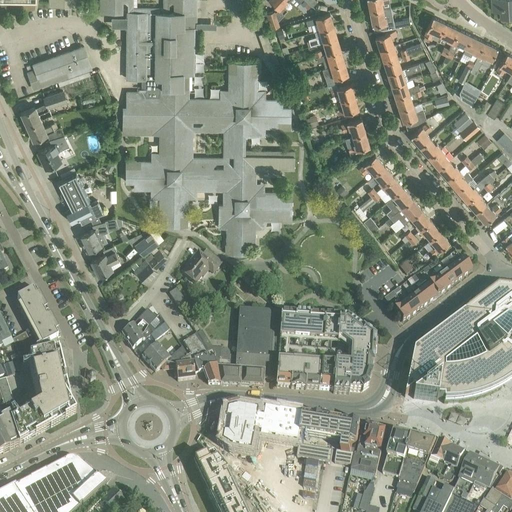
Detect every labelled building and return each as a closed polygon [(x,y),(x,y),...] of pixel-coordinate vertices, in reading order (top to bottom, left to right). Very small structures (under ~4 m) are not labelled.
[(73,0),(100,0),(100,12),(122,12),(122,4),(120,4),(120,1),(125,1),(128,4),(127,22),(129,22),(129,27),(127,27),(127,78),(146,78),(146,84),(155,84),(155,78),(162,79),(162,88),(155,88),(155,92),(127,91),(127,107),(128,107),(128,111),(123,111),(123,134),(159,135),(159,152),(151,152),(151,160),(136,160),(136,158),(126,158),(125,182),(134,182),(134,189),(151,190),(151,198),(159,198),(159,215),(157,215),(157,226),(186,226),(186,198),(195,198),(195,189),(223,190),(223,203),(218,203),(218,228),(226,228),(226,243),(225,243),(225,253),(247,254),(247,243),(255,243),(255,229),(263,229),(264,220),(292,221),(293,192),(263,191),(264,183),(256,183),(256,168),(294,168),(295,155),(244,154),(244,135),(265,135),(265,126),(290,127),(290,106),(282,106),(282,99),(264,99),(264,95),(261,91),(257,91),(257,72),(258,72),(259,63),(229,63),(229,91),(225,91),(221,94),(221,98),(189,98),(189,89),(192,89),(192,74),(194,74),(194,13),(196,13),(196,0),(49,0),(49,5),(73,5),(73,0)] [(287,0),(269,0),(279,9),(275,14),(274,12),(267,14),(272,29),(279,26),(277,22),(284,15),(283,14),(287,9),(283,5),(287,0)] [(367,0),(369,11),(383,9),(382,1),(388,0),(367,0)] [(492,10),(502,10),(502,16),(501,16),(501,17),(511,16),(511,0),(492,0),(493,10),(492,10)] [(383,9),(369,11),(372,26),(374,25),(376,31),(404,25),(402,19),(393,21),(390,7),(383,9)] [(317,22),(319,29),(334,25),(330,13),(306,20),(308,25),(317,22)] [(433,32),(440,35),(446,22),(433,16),(426,30),(427,30),(424,36),(425,36),(430,39),(433,32)] [(446,22),(440,35),(447,38),(446,40),(452,43),(459,29),(446,22)] [(334,25),(319,29),(321,36),(309,40),(311,45),(323,42),(337,37),(334,25)] [(285,37),(282,29),(276,31),(279,39),(285,37)] [(459,44),(466,47),(472,35),(459,29),(452,43),(449,49),(446,56),(445,59),(444,60),(447,62),(452,57),(457,45),(459,46),(459,44)] [(376,37),(380,49),(394,44),(391,37),(397,35),(396,30),(376,37)] [(472,35),(466,47),(463,52),(471,56),(473,52),(478,55),(485,41),(472,35)] [(327,54),(341,49),(337,37),(323,42),(327,54)] [(485,41),(475,61),(481,63),(481,62),(489,66),(498,47),(485,41)] [(380,49),(384,61),(398,57),(394,44),(380,49)] [(34,67),(26,70),(33,90),(92,69),(84,46),(33,64),(34,67)] [(444,47),(441,53),(446,56),(449,49),(444,47)] [(323,60),(325,67),(330,66),(345,62),(341,49),(327,54),(322,55),(316,57),(318,62),(323,60)] [(506,68),(511,72),(511,71),(511,55),(507,52),(499,66),(494,74),(500,77),(506,68)] [(384,61),(388,73),(402,69),(398,57),(384,61)] [(467,79),(475,61),(469,58),(459,79),(465,82),(467,79)] [(481,63),(475,61),(467,79),(472,81),(481,63)] [(345,62),(330,66),(333,73),(327,75),(328,80),(348,74),(345,62)] [(296,75),(293,63),(286,65),(289,77),(296,75)] [(388,73),(391,85),(406,81),(404,75),(421,69),(419,63),(402,69),(388,73)] [(436,71),(430,73),(434,80),(439,77),(436,71)] [(406,81),(391,85),(395,97),(410,93),(414,91),(420,90),(425,88),(424,85),(419,87),(418,84),(408,87),(406,81)] [(351,84),(331,90),(333,95),(339,93),(341,100),(355,96),(351,84)] [(462,87),(460,92),(462,99),(471,105),(477,95),(462,87)] [(46,102),(42,104),(44,109),(68,101),(64,90),(44,98),(46,102)] [(410,93),(395,97),(399,109),(413,105),(410,93)] [(355,96),(341,100),(343,108),(337,109),(339,115),(359,108),(355,96)] [(448,96),(438,98),(438,99),(435,99),(436,107),(440,106),(449,104),(448,96)] [(493,103),(487,112),(495,117),(505,101),(497,96),(493,103)] [(487,112),(493,103),(487,99),(481,109),(487,112)] [(413,105),(399,109),(403,122),(416,118),(418,123),(426,119),(421,103),(413,105)] [(21,113),(27,126),(41,120),(38,113),(45,110),(44,109),(42,104),(35,107),(35,106),(21,113)] [(472,121),(465,112),(454,122),(461,131),(467,125),(472,121)] [(316,116),(306,119),(309,128),(319,126),(316,116)] [(350,129),(352,135),(352,136),(366,132),(362,118),(347,122),(347,123),(341,124),(343,131),(350,129)] [(41,120),(27,126),(33,140),(47,133),(49,139),(64,134),(61,126),(58,127),(56,122),(44,127),(41,120)] [(472,121),(467,125),(461,131),(459,132),(466,139),(480,127),(474,120),(472,121)] [(411,136),(420,147),(431,138),(426,132),(432,128),(427,122),(423,126),(422,126),(411,136)] [(352,136),(345,138),(352,158),(357,156),(355,150),(370,146),(366,132),(352,136)] [(497,140),(501,145),(508,138),(504,133),(497,140)] [(491,141),(485,134),(477,140),(483,148),(491,141)] [(420,147),(429,158),(441,148),(436,143),(435,144),(431,138),(420,147)] [(501,145),(506,149),(511,142),(511,141),(508,138),(501,145)] [(38,151),(46,168),(61,161),(56,151),(59,150),(55,143),(38,151)] [(429,158),(439,169),(449,160),(444,154),(445,153),(441,148),(429,158)] [(511,162),(502,151),(497,156),(511,172),(511,162)] [(471,160),(466,164),(470,169),(484,156),(480,152),(471,160)] [(374,174),(385,165),(375,154),(364,164),(364,165),(359,168),(368,179),(374,174)] [(462,159),(466,164),(471,160),(467,155),(462,159)] [(439,169),(448,180),(460,170),(455,164),(454,165),(449,160),(439,169)] [(76,161),(54,171),(57,178),(80,168),(76,161)] [(114,166),(107,163),(105,168),(112,171),(114,166)] [(382,186),(394,176),(385,165),(374,174),(379,180),(378,181),(382,186)] [(448,180),(457,190),(468,181),(473,177),(468,172),(464,175),(460,170),(448,180)] [(478,191),(484,186),(489,182),(490,180),(495,177),(490,172),(473,187),(468,181),(457,190),(466,201),(478,191)] [(72,174),(58,181),(63,193),(61,194),(63,197),(65,196),(71,209),(67,211),(72,221),(79,218),(81,222),(89,218),(90,218),(103,212),(98,200),(92,203),(77,173),(72,174)] [(394,176),(382,186),(387,191),(388,190),(393,196),(403,187),(394,176)] [(489,182),(484,186),(488,190),(494,185),(490,180),(489,182)] [(348,191),(343,185),(342,186),(341,185),(337,189),(337,190),(343,197),(348,191)] [(373,187),(368,191),(371,196),(377,191),(373,187)] [(403,187),(393,196),(386,202),(391,208),(386,213),(389,218),(392,216),(413,198),(403,187)] [(380,195),(377,191),(371,196),(375,199),(380,195)] [(466,201),(476,212),(486,203),(481,197),(483,196),(478,191),(466,201)] [(411,218),(422,209),(413,198),(392,216),(389,218),(385,221),(389,225),(399,217),(404,223),(411,217),(411,218)] [(486,203),(476,212),(485,223),(497,213),(501,209),(497,204),(491,208),(486,203)] [(359,206),(355,210),(364,221),(368,217),(365,214),(359,206)] [(422,209),(411,218),(416,223),(415,224),(416,225),(420,230),(431,219),(422,209)] [(368,217),(364,221),(373,232),(379,227),(370,216),(368,217)] [(99,222),(103,232),(118,227),(118,226),(123,225),(122,223),(122,219),(115,217),(101,221),(99,222)] [(425,234),(430,240),(441,230),(431,219),(420,230),(424,235),(425,234)] [(503,219),(492,227),(496,232),(507,224),(503,219)] [(88,224),(76,229),(79,235),(87,251),(103,243),(95,227),(91,230),(88,224)] [(133,243),(143,256),(159,243),(150,230),(133,243)] [(410,230),(405,235),(409,239),(414,234),(410,230)] [(441,230),(430,240),(435,245),(429,250),(434,255),(438,251),(450,241),(441,230)] [(414,234),(409,239),(412,243),(418,239),(414,234)] [(507,235),(502,240),(511,253),(511,241),(507,235)] [(388,238),(383,242),(389,249),(394,244),(388,238)] [(0,275),(8,271),(0,255),(1,254),(0,250),(0,246),(0,247),(0,245),(0,275)] [(112,246),(103,250),(105,253),(106,255),(115,251),(114,250),(112,246)] [(155,269),(167,257),(160,250),(154,256),(151,253),(146,259),(138,266),(134,262),(130,266),(134,270),(146,282),(158,271),(155,269)] [(112,268),(110,263),(118,259),(115,251),(106,255),(105,253),(91,259),(99,275),(112,268)] [(189,266),(182,274),(196,285),(202,277),(203,278),(209,271),(215,276),(220,269),(199,252),(188,265),(189,266)] [(461,256),(453,263),(463,277),(472,271),(461,256)] [(405,276),(412,270),(403,261),(397,267),(405,276)] [(453,263),(444,270),(455,284),(463,277),(453,263)] [(444,270),(435,276),(446,290),(455,284),(444,270)] [(435,276),(426,283),(437,297),(446,290),(435,276)] [(426,283),(418,289),(428,304),(437,297),(426,283)] [(169,294),(179,308),(186,304),(177,289),(169,294)] [(418,289),(409,296),(420,310),(428,304),(418,289)] [(414,352),(405,398),(414,391),(421,393),(413,399),(414,399),(436,402),(436,403),(437,403),(438,399),(444,400),(444,404),(453,403),(459,403),(464,402),(470,401),(475,400),(480,398),(486,396),(491,394),(496,392),(501,389),(498,384),(500,383),(503,381),(505,380),(506,379),(507,378),(509,377),(511,375),(511,373),(511,291),(497,290),(414,352)] [(33,291),(17,299),(42,346),(35,350),(26,352),(27,356),(56,349),(54,341),(58,339),(55,333),(58,332),(50,317),(47,319),(43,312),(46,310),(39,296),(36,297),(33,291)] [(409,296),(400,302),(411,317),(420,310),(409,296)] [(400,302),(392,309),(402,323),(411,317),(400,302)] [(218,367),(220,386),(241,388),(241,386),(264,388),(264,386),(264,380),(276,380),(281,313),(239,310),(236,357),(230,357),(230,355),(229,352),(228,351),(226,350),(225,350),(212,349),(202,332),(196,335),(204,347),(207,355),(209,361),(215,359),(218,367)] [(170,331),(159,315),(156,318),(148,311),(134,325),(122,334),(132,350),(150,336),(155,343),(170,331)] [(0,346),(2,346),(1,344),(11,339),(0,314),(0,346)] [(295,315),(281,314),(276,387),(290,388),(290,389),(306,390),(333,391),(333,394),(349,395),(349,392),(361,393),(362,394),(368,390),(367,389),(372,374),(371,374),(372,366),(373,366),(375,340),(363,330),(362,331),(348,320),(339,319),(340,318),(311,316),(311,315),(295,314),(295,315)] [(25,333),(12,339),(21,358),(27,356),(26,352),(35,350),(25,333)] [(163,367),(165,369),(187,358),(188,358),(172,333),(164,341),(163,339),(157,345),(142,358),(156,373),(163,367)] [(193,364),(195,363),(194,360),(207,355),(204,347),(196,335),(183,344),(191,356),(189,359),(188,358),(187,358),(165,369),(173,368),(175,379),(177,378),(178,382),(195,380),(193,364)] [(41,405),(11,422),(18,442),(19,446),(19,447),(23,444),(23,445),(32,440),(31,440),(45,432),(47,431),(50,429),(61,423),(76,414),(70,403),(71,403),(69,397),(68,390),(63,391),(61,385),(66,384),(66,383),(61,362),(58,349),(56,350),(30,356),(29,356),(41,405)] [(208,385),(220,386),(218,367),(215,359),(209,361),(207,355),(194,360),(195,363),(199,373),(204,371),(208,384),(208,385)] [(5,369),(8,377),(15,375),(13,366),(5,369)] [(87,379),(91,382),(95,381),(96,376),(92,373),(88,373),(87,379)] [(224,445),(223,445),(234,452),(254,455),(257,435),(261,436),(260,439),(271,441),(271,440),(276,441),(276,442),(283,443),(283,444),(291,445),(299,446),(299,445),(298,445),(303,416),(303,415),(304,416),(304,415),(295,414),(294,413),(294,414),(291,413),(290,413),(281,411),(281,413),(276,413),(276,412),(275,412),(275,413),(272,412),(272,411),(270,411),(270,412),(267,411),(267,410),(265,410),(264,418),(260,417),(261,413),(241,410),(241,409),(229,412),(229,413),(228,421),(226,421),(226,422),(227,423),(226,428),(225,428),(225,429),(224,435),(224,437),(225,437),(224,445)] [(0,419),(0,452),(1,452),(3,455),(10,451),(19,446),(18,442),(11,422),(11,421),(9,415),(0,419)] [(304,416),(301,435),(343,442),(342,453),(337,452),(335,464),(352,467),(355,455),(351,454),(353,444),(358,444),(359,433),(360,433),(360,431),(361,425),(361,424),(358,423),(350,422),(342,421),(332,419),(324,418),(304,415),(304,416)] [(352,467),(351,471),(376,477),(382,451),(382,452),(386,431),(367,427),(365,439),(361,438),(357,456),(355,455),(352,467)] [(383,474),(400,479),(412,437),(395,433),(387,457),(388,457),(383,474)] [(412,437),(400,479),(397,489),(414,494),(437,443),(412,437)] [(428,469),(441,474),(453,448),(453,447),(440,441),(428,469)] [(299,445),(297,457),(331,463),(333,451),(299,445)] [(453,448),(441,474),(439,478),(451,483),(453,482),(455,479),(456,479),(459,471),(458,470),(465,454),(453,448)] [(206,457),(194,463),(197,471),(198,470),(218,511),(242,511),(226,478),(223,479),(222,477),(227,474),(217,461),(218,461),(213,455),(206,458),(206,457)] [(455,492),(445,511),(478,511),(484,503),(504,472),(501,470),(491,465),(491,464),(490,463),(489,463),(487,462),(486,461),(485,461),(484,461),(482,461),(471,456),(459,481),(460,481),(455,492)] [(0,493),(0,511),(75,511),(82,506),(83,506),(107,484),(95,474),(80,461),(77,459),(73,458),(70,458),(66,459),(35,476),(15,486),(8,489),(8,490),(0,493)] [(511,511),(511,478),(511,477),(507,473),(503,477),(485,504),(484,503),(478,511),(511,511)] [(415,511),(423,511),(433,491),(437,484),(428,480),(413,511),(415,511)] [(360,511),(362,511),(367,511),(369,506),(374,487),(370,486),(366,493),(365,493),(364,497),(360,511)] [(442,496),(433,491),(423,511),(445,511),(455,492),(446,488),(442,496)] [(89,511),(117,511),(126,504),(113,490),(89,511)] [(325,508),(338,511),(347,511),(350,503),(327,497),(325,508)]
